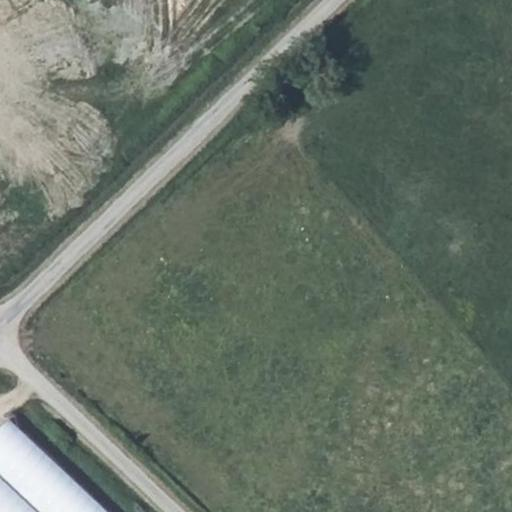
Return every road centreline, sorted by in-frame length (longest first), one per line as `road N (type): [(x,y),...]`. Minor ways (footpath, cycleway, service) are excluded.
road 1 (unclassified): [(0,320),(333,0)]
road 2 (track): [(0,344),(184,511)]
